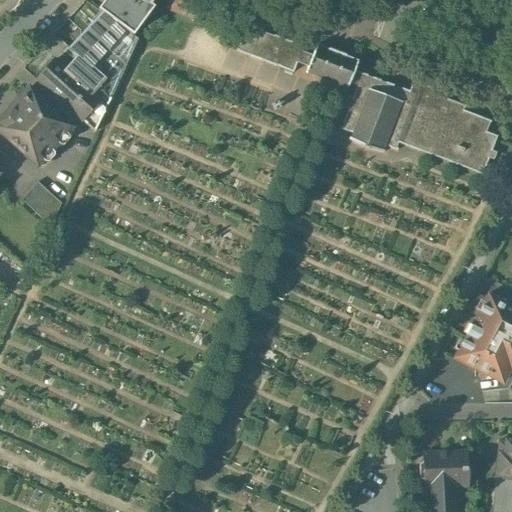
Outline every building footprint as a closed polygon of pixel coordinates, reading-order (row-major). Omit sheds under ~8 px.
[(148,0),(102,0),(96,9),(100,12),(115,23),(129,33),(146,13),(142,9),(148,0)] [(202,1),(199,0),(167,0),(165,8),(196,19),(202,1)] [(115,23),(100,12),(67,49),(87,68),(90,66),(82,57),(115,23)] [(129,33),(115,23),(82,57),(90,66),(99,76),(92,85),(107,99),(135,39),(129,33)] [(295,62),(307,66),(310,55),(299,51),(301,45),(244,23),(235,51),(292,72),(295,62)] [(335,51),(314,45),(310,55),(307,66),(304,72),(326,80),(346,86),(347,82),(353,69),(354,67),(357,60),(335,51)] [(104,107),(51,59),(35,79),(77,116),(92,131),(104,107)] [(361,73),(353,69),(347,82),(355,86),(361,73)] [(407,91),(361,73),(355,86),(351,96),(347,94),(342,108),(346,110),(339,129),(351,133),(346,139),(360,147),(382,152),(383,145),(396,150),(398,143),(415,95),(407,91)] [(77,116),(35,79),(18,99),(15,97),(6,107),(9,109),(0,118),(0,132),(35,163),(77,116)] [(411,80),(407,91),(415,95),(398,143),(481,174),(495,135),(485,131),(489,120),(462,109),(464,105),(436,95),(438,90),(411,80)] [(59,202),(36,181),(20,199),(49,225),(59,202)] [(511,307),(485,294),(451,358),(477,372),(479,368),(502,380),(508,369),(511,370),(511,307)] [(511,441),(504,441),(503,452),(497,452),(491,509),(511,511),(511,441)] [(464,452),(420,454),(422,488),(425,488),(450,486),(466,486),(464,452)] [(450,511),(450,486),(425,488),(425,511),(450,511)]
